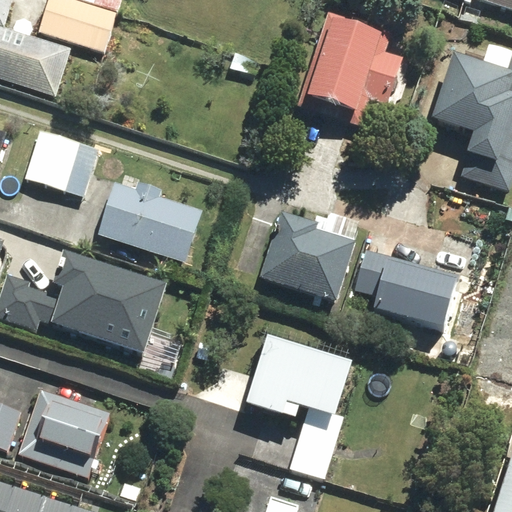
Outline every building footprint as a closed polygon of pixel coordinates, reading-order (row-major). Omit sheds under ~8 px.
[(0,0),(0,88),(51,107),(67,60),(0,36),(0,33),(10,4),(0,0)] [(118,0),(45,0),(35,39),(103,57),(118,0)] [(332,0),(312,0),(311,7),(329,12),(332,0)] [(482,0),(445,0),(479,10),(482,0)] [(511,0),(482,0),(479,10),(511,20),(511,0)] [(387,36),(324,16),(295,110),(359,130),(365,111),(380,116),(395,66),(379,61),(387,36)] [(258,67),(232,56),(224,77),(250,87),(258,67)] [(504,202),(511,174),(511,60),(507,59),(498,88),(441,70),(421,137),(463,150),(457,171),(474,176),(469,192),(504,202)] [(99,159),(35,137),(15,197),(51,209),(56,197),(83,206),(99,159)] [(109,191),(93,243),(180,270),(196,220),(155,207),(158,196),(132,188),(129,197),(109,191)] [(274,222),(253,285),(332,311),(358,235),(316,221),(311,234),(274,222)] [(456,286),(361,256),(348,298),(370,304),(365,320),(427,339),(438,343),(456,286)] [(157,296),(57,265),(46,300),(55,302),(42,342),(133,371),(157,296)] [(31,290),(2,280),(0,286),(0,327),(30,338),(40,311),(25,305),(31,290)] [(438,343),(427,339),(420,360),(466,374),(472,354),(438,343)] [(285,477),(318,489),(338,431),(325,426),(341,379),(257,350),(234,417),(284,434),(287,423),(302,428),(285,477)] [(107,422),(34,398),(12,464),(84,488),(107,422)] [(18,419),(0,412),(0,461),(0,462),(18,419)] [(511,511),(511,460),(495,511),(511,511)] [(132,511),(141,494),(120,485),(112,504),(132,511)] [(293,511),(269,501),(264,511),(293,511)]
